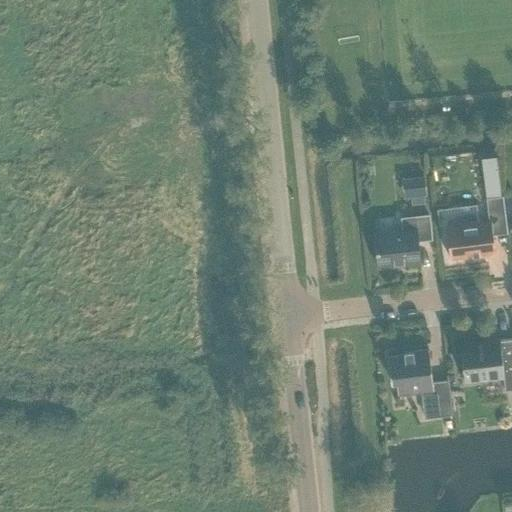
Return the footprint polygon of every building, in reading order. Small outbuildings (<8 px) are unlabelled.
[(500,181),(497,158),(482,160),(485,182),(500,181)] [(404,199),(427,196),(424,176),(402,179),(404,199)] [(446,227),(450,259),(495,254),(493,235),(508,233),(503,196),(502,196),(502,197),(487,199),(489,221),(446,227)] [(401,218),(403,230),(374,233),(378,268),(420,263),(418,241),(432,239),(429,215),(401,218)] [(504,391),(511,390),(511,339),(460,345),(464,382),(502,377),(504,391)] [(432,382),(428,349),(404,352),(404,355),(388,356),(391,377),(395,376),(397,395),(421,392),(424,418),(452,415),(447,374),(446,374),(447,380),(432,382)]
